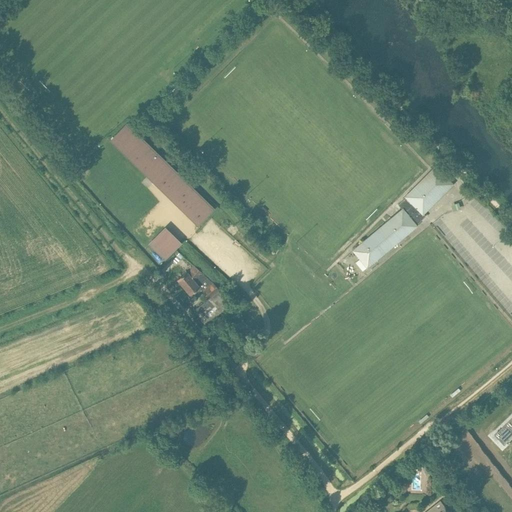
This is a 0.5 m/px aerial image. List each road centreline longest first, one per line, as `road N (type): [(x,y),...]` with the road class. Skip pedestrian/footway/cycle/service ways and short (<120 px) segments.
road 1 (track): [(338,498),(158,281),(136,268)]
road 2 (track): [(136,268),(0,108)]
road 3 (unknown): [(230,368),(267,322),(207,244)]
road 4 (track): [(0,329),(136,268)]
